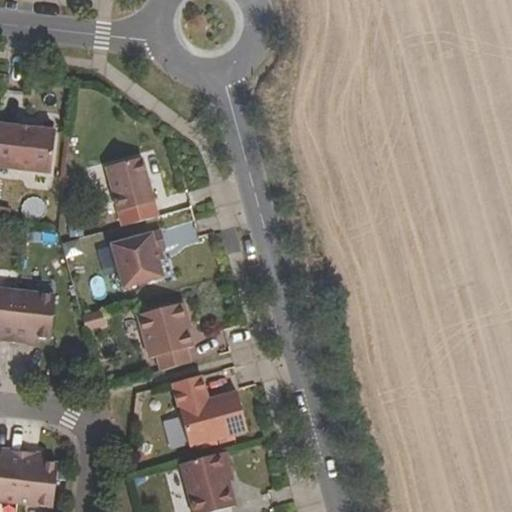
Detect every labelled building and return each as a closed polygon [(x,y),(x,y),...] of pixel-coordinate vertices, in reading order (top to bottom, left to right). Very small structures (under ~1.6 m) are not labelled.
[(0,162),(51,169),(55,131),(0,124),(0,162)] [(155,202),(143,158),(107,168),(119,212),(155,202)] [(113,245),(125,288),(165,277),(161,261),(165,260),(162,249),(167,248),(162,232),(113,245)] [(0,338),(0,340),(14,342),(20,291),(0,289),(0,332),(0,338)] [(20,291),(14,342),(29,344),(30,336),(51,339),(56,296),(20,291)] [(158,357),(162,372),(191,364),(187,349),(195,347),(188,322),(189,322),(184,303),(139,316),(151,359),(158,357)] [(191,449),(249,433),(238,392),(209,400),(202,376),(173,384),(191,449)] [(0,500),(18,503),(24,451),(9,450),(8,457),(0,456),(0,500)] [(24,451),(18,503),(54,507),(59,464),(38,461),(38,453),(24,451)] [(227,452),(222,454),(229,480),(234,478),(227,452)] [(222,454),(181,465),(194,511),(214,511),(237,506),(229,480),(222,454)]
